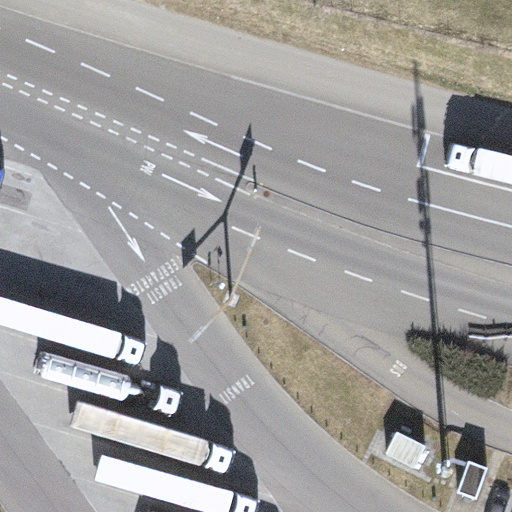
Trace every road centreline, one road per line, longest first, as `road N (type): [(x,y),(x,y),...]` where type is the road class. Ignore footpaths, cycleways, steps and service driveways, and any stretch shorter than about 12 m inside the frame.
road 1 (unclassified): [(511,125),(70,0)]
road 2 (primary): [(114,132),(235,227),(388,286),(511,320)]
road 3 (primary): [(511,243),(269,167),(114,132)]
road 4 (primary): [(0,81),(114,132)]
